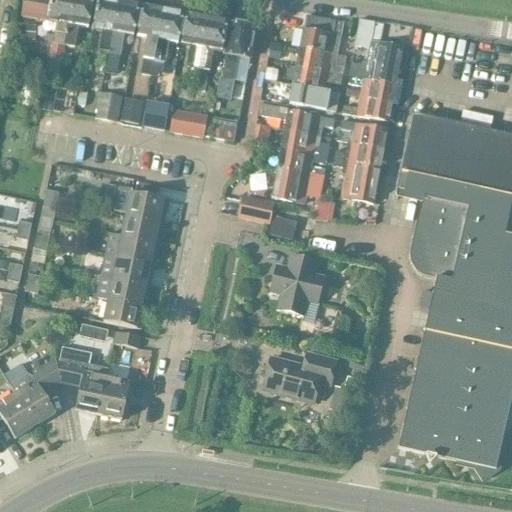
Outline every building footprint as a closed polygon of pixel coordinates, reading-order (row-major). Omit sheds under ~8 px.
[(61,60),(71,0),(24,0),(22,18),(56,24),(50,58),(47,73),(58,74),(61,60)] [(71,62),(77,28),(87,29),(92,0),(90,0),(71,0),(61,60),(71,62)] [(108,55),(117,5),(111,3),(111,1),(106,0),(98,0),(99,1),(96,1),(91,30),(101,32),(98,53),(108,55)] [(132,37),(137,8),(135,8),(136,5),(123,3),(123,6),(117,5),(108,55),(119,56),(122,36),(132,37)] [(152,62),(161,12),(155,11),(156,9),(144,6),(143,9),(141,9),(136,38),(146,40),(142,60),(152,62)] [(163,64),(167,43),(176,45),(182,16),(180,16),(180,13),(168,11),(168,13),(161,12),(152,62),(163,64)] [(194,87),(206,20),(200,19),(200,17),(188,14),(188,17),(185,17),(180,46),(190,47),(183,85),(194,87)] [(305,18),(299,50),(331,56),(336,57),(342,25),(305,18)] [(204,93),(211,51),(221,53),(226,24),(224,24),(224,21),(212,19),(212,21),(206,20),(194,87),(193,91),(204,93)] [(394,88),(402,51),(378,46),(382,25),(359,22),(354,48),(368,51),(365,68),(351,65),(348,79),(394,88)] [(253,29),(230,25),(224,57),(225,57),(221,81),(219,80),(217,93),(230,95),(236,59),(247,61),(253,29)] [(331,56),(299,50),(295,70),(342,78),(343,72),(328,69),(331,56)] [(342,78),(295,70),(291,89),(323,95),(326,81),(340,84),(342,78)] [(394,88),(348,79),(347,85),(361,88),(359,101),(391,107),(394,88)] [(323,95),(291,89),(288,106),(335,115),(336,109),(321,106),(323,95)] [(43,91),(39,111),(50,113),(54,93),(43,91)] [(120,101),(101,97),(96,121),(116,124),(120,101)] [(391,107),(359,101),(357,111),(343,108),(341,116),(387,125),(391,107)] [(168,109),(145,105),(141,128),(163,133),(168,109)] [(285,123),(287,113),(287,111),(258,106),(256,117),(285,123)] [(185,137),(189,116),(173,113),(169,135),(185,137)] [(332,131),(333,122),(287,113),(285,123),(283,132),(315,138),(320,139),(322,129),(332,131)] [(205,119),(189,116),(185,137),(201,140),(205,119)] [(501,442),(511,393),(511,238),(511,231),(511,138),(413,116),(400,175),(396,195),(421,200),(408,256),(408,259),(409,261),(409,263),(410,266),(413,272),(415,274),(417,275),(419,277),(421,278),(423,279),(433,281),(435,282),(397,451),(425,457),(429,463),(435,459),(494,472),(501,442)] [(213,121),(210,140),(232,144),(236,125),(213,121)] [(386,132),(340,124),(338,131),(353,134),(351,146),(382,152),(386,132)] [(315,138),(283,132),(280,151),(326,160),(328,152),(313,149),(315,138)] [(379,170),(382,152),(351,146),(350,150),(346,150),(344,155),(334,153),(333,161),(379,170)] [(325,167),(326,160),(280,151),(276,169),(308,176),(309,169),(310,164),(325,167)] [(372,206),(379,170),(333,161),(331,168),(341,170),(341,176),(345,176),(342,192),(340,201),(372,206)] [(318,201),(323,179),(308,176),(276,169),(271,200),(302,206),(304,198),(318,201)] [(324,172),(309,169),(308,176),(323,179),(324,172)] [(167,203),(130,196),(131,192),(118,189),(113,213),(125,215),(125,217),(162,225),(167,203)] [(58,195),(45,192),(43,200),(56,203),(58,195)] [(52,224),(56,203),(43,200),(39,222),(52,224)] [(239,219),(267,225),(271,207),(243,201),(239,219)] [(364,224),(373,225),(375,213),(366,212),(364,224)] [(162,225),(125,217),(120,239),(158,246),(162,225)] [(272,218),(267,237),(291,244),(296,224),(272,218)] [(47,245),(49,237),(52,224),(39,222),(35,243),(47,245)] [(31,226),(18,224),(16,232),(29,235),(31,226)] [(29,235),(16,232),(15,240),(27,243),(29,235)] [(158,246),(120,239),(108,236),(104,257),(153,268),(158,246)] [(45,254),(47,245),(35,243),(30,264),(38,265),(42,266),(45,254)] [(153,268),(104,257),(99,279),(149,289),(153,268)] [(316,307),(322,279),(313,277),(315,265),(288,258),(285,270),(275,268),(269,295),(279,298),(275,312),(302,319),(306,304),(316,307)] [(54,263),(54,264),(54,265),(54,266),(55,268),(56,268),(58,269),(59,269),(60,269),(61,268),(62,268),(63,267),(63,266),(63,264),(63,263),(63,262),(62,261),(61,260),(60,260),(59,259),(57,260),(56,260),(55,261),(54,262),(54,263)] [(38,287),(40,279),(35,278),(38,265),(30,264),(26,285),(38,287)] [(22,268),(9,266),(7,274),(20,277),(22,268)] [(20,277),(7,274),(6,283),(18,285),(20,277)] [(149,289),(99,279),(95,300),(107,303),(144,311),(149,289)] [(38,287),(26,285),(24,293),(36,296),(38,287)] [(144,311),(107,303),(102,324),(140,332),(144,311)] [(13,311),(0,308),(0,309),(0,316),(11,319),(13,311)] [(11,319),(0,316),(0,325),(9,328),(11,319)] [(138,339),(115,334),(112,346),(136,351),(138,339)] [(329,388),(335,364),(305,357),(302,369),(270,361),(261,393),(312,407),(318,385),(329,388)] [(9,388),(14,396),(34,428),(54,416),(42,396),(59,385),(54,359),(9,388)] [(97,417),(105,380),(107,371),(86,366),(86,369),(84,369),(85,366),(54,359),(59,385),(79,389),(74,412),(97,417)] [(121,422),(129,385),(105,380),(97,417),(121,422)] [(34,428),(14,396),(0,404),(0,421),(1,421),(13,441),(34,428)] [(265,438),(268,421),(249,417),(245,435),(260,437),(265,438)]
